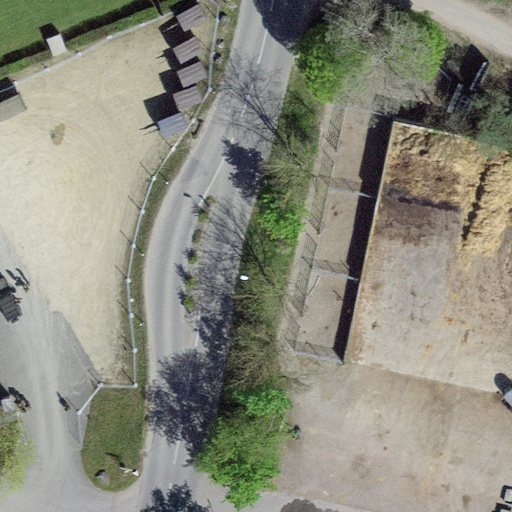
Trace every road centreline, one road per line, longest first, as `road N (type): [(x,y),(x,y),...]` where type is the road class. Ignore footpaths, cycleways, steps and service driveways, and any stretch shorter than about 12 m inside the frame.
road 1 (residential): [(169,511),(206,259),(269,0)]
road 2 (unknown): [(52,511),(52,398),(0,304)]
